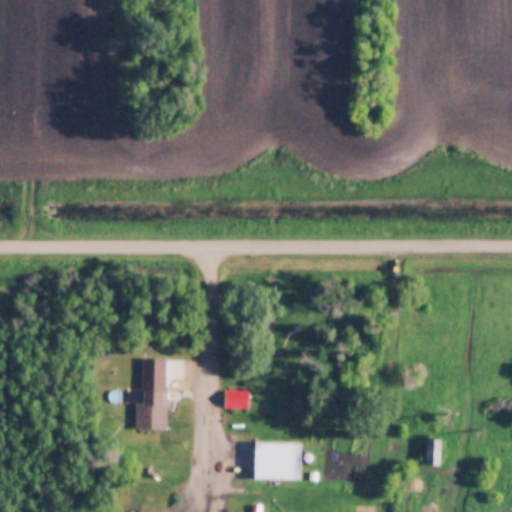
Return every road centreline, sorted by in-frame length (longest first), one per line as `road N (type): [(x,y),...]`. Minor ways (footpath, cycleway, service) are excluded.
road 1 (residential): [(0,248),(511,247)]
road 2 (track): [(9,249),(12,0)]
road 3 (track): [(380,393),(397,244)]
